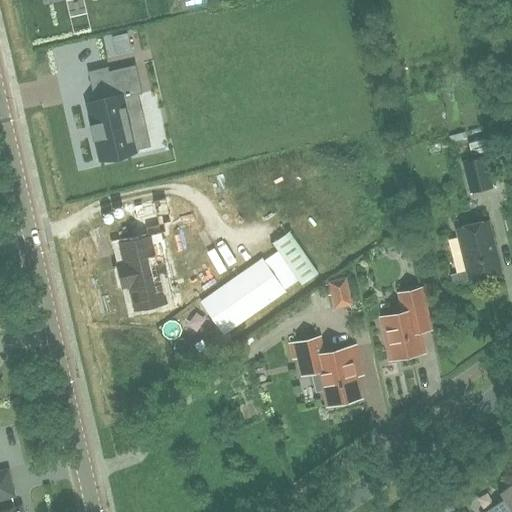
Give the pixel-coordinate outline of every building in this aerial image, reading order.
[(127,34),(112,37),(115,54),(131,51),(127,34)] [(94,104),(87,105),(99,160),(135,152),(134,150),(150,147),(138,94),(142,93),(135,65),(108,71),(114,99),(94,104)] [(469,194),(494,188),(486,157),(461,162),(469,194)] [(453,257),(462,255),(468,279),(499,271),(486,221),(455,229),(457,237),(448,240),(453,257)] [(261,259),(199,303),(222,336),(285,293),(284,291),(263,262),(261,259)] [(326,285),(324,285),(324,286),(327,296),(331,295),(349,291),(346,277),(332,280),(327,282),(328,284),(326,285)] [(421,288),(398,293),(403,313),(381,318),(391,359),(423,352),(419,333),(431,330),(421,288)] [(355,378),(361,377),(354,347),(322,355),(318,339),(296,344),(303,374),(312,372),(317,391),(324,389),(328,404),(360,397),(355,378)] [(7,470),(0,471),(0,511),(21,511),(20,506),(14,507),(12,495),(14,495),(7,470)] [(511,511),(511,483),(499,493),(503,499),(484,511),(511,511)]
